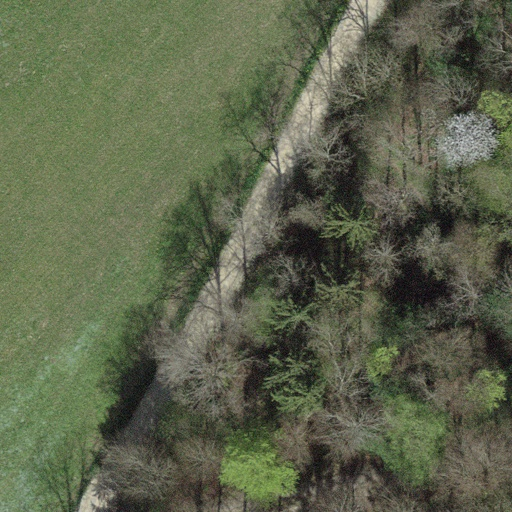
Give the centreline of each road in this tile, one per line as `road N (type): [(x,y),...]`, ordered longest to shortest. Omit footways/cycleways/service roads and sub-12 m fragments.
road 1 (residential): [(94,511),(192,347),(370,0)]
road 2 (track): [(511,469),(330,511)]
